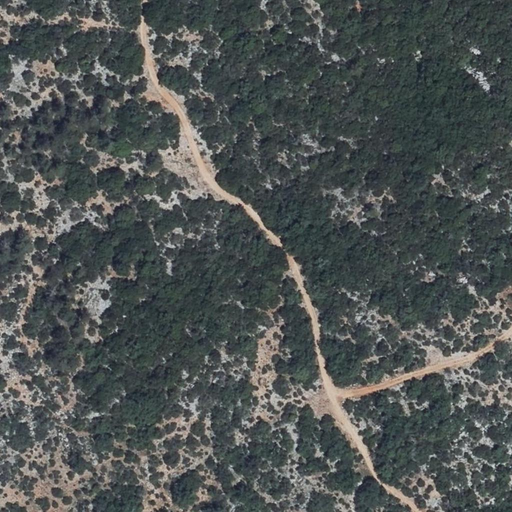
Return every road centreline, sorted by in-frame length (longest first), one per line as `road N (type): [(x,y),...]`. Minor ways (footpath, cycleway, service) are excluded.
road 1 (track): [(145,0),(150,72),(223,196),(245,204),(289,250),(332,398),(375,477),(418,511)]
road 2 (track): [(511,323),(473,356),(332,398)]
